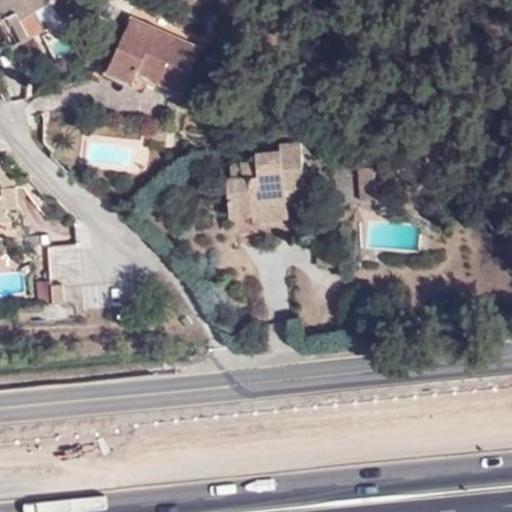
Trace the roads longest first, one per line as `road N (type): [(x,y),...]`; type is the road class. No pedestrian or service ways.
road 1 (motorway): [(511,446),(0,494)]
road 2 (residential): [(234,385),(209,306),(0,123)]
road 3 (primary): [(234,385),(511,360)]
road 4 (primary): [(67,402),(234,385)]
road 5 (unknown): [(287,381),(278,312),(250,245)]
